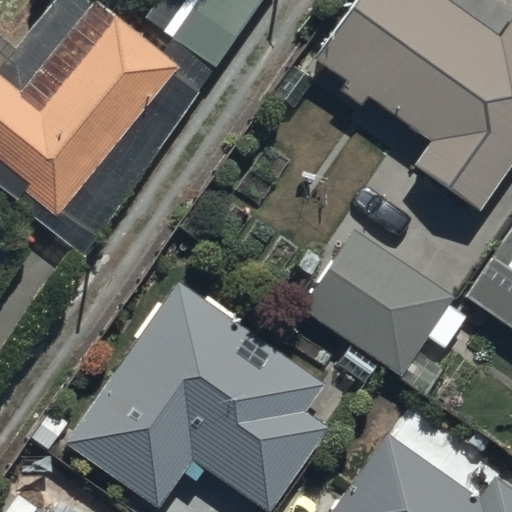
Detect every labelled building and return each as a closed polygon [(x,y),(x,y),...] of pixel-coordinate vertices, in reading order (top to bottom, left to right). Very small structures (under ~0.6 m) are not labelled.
[(0,50),(0,193),(20,209),(12,220),(22,228),(28,219),(77,256),(268,0),(152,0),(132,27),(153,42),(150,46),(88,0),(51,0),(8,57),(0,50)] [(511,27),(496,49),(427,0),(359,0),(308,72),(426,155),(410,177),(474,221),(511,167),(511,27)] [(511,227),(464,307),(511,335),(511,227)] [(345,239),(294,316),(399,385),(424,347),(437,356),(457,325),(443,316),(449,307),(345,239)] [(200,310),(173,291),(58,454),(140,511),(156,511),(179,480),(192,489),(200,478),(248,511),(271,511),(325,437),(301,420),(319,394),(231,332),(243,317),(211,295),(200,310)] [(475,511),(473,511),(379,444),(330,511),(511,511),(511,503),(492,489),(475,511)] [(27,511),(10,500),(2,511),(27,511)]
